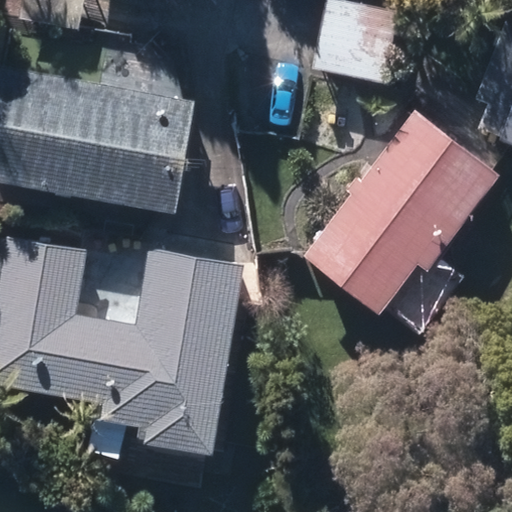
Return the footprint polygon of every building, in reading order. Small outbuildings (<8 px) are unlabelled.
[(23,0),(20,22),(81,33),(86,0),(23,0)] [(408,7),(356,0),(336,0),(325,68),(396,80),(408,7)] [(0,179),(176,211),(195,101),(0,67),(0,179)] [(511,107),(500,138),(511,142),(511,107)] [(383,309),(402,324),(422,299),(402,284),(417,263),(429,271),(500,178),(415,113),(305,256),(379,313),(383,309)] [(144,439),(210,452),(246,267),(152,249),(136,327),(77,315),(89,254),(9,239),(0,289),(0,383),(105,403),(103,418),(147,426),(144,439)]
